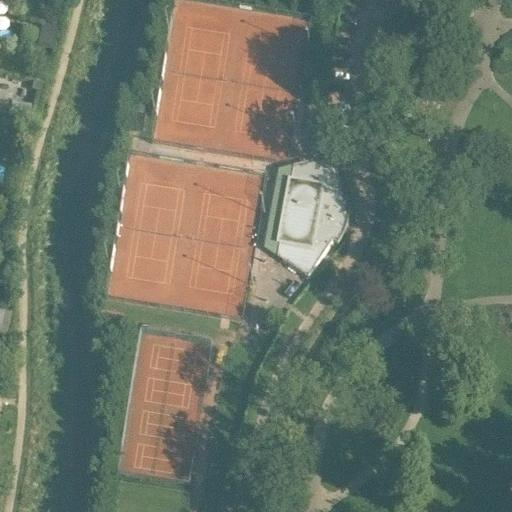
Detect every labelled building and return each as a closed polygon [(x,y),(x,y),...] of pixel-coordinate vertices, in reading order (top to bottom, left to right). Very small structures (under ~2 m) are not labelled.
[(40,24),(35,47),(50,50),(54,27),(40,24)] [(40,94),(42,85),(33,83),(31,92),(40,94)] [(144,115),(146,108),(135,106),(134,105),(132,113),(144,115)] [(143,133),(145,116),(131,114),(129,131),(143,133)] [(334,243),(338,247),(340,243),(343,238),(344,236),(346,233),(347,229),(348,225),(349,221),(349,219),(350,215),(350,209),(349,205),(349,202),(344,203),(333,160),(294,169),(277,260),(309,281),(334,243)] [(0,333),(6,335),(11,314),(1,312),(0,315),(0,333)]
